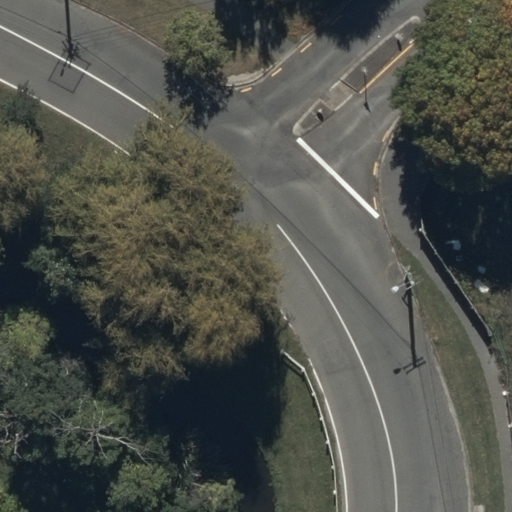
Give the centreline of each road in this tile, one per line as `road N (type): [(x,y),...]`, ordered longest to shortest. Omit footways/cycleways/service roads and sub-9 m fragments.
road 1 (residential): [(397,511),(384,420),(361,364),(291,241),(238,177)]
road 2 (residential): [(464,0),(361,63),(238,177)]
road 3 (residential): [(238,177),(126,89),(0,24)]
